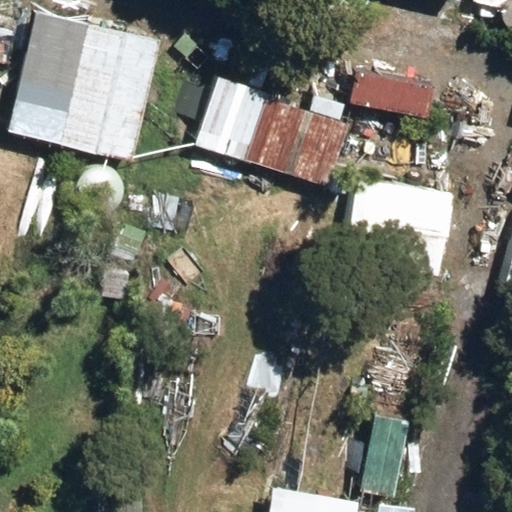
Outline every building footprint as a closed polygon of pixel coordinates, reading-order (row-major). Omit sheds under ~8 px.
[(0,135),(76,155),(122,166),(152,44),(20,11),(0,88),(0,135)] [(433,80),(340,63),(332,108),(425,125),(433,80)] [(297,107),(201,80),(181,149),(318,188),(340,112),(299,101),(297,107)] [(438,185),(340,179),(334,273),(432,280),(438,185)] [(344,499),(387,506),(401,414),(358,407),(344,499)] [(344,499),(258,486),(254,511),(397,511),(398,507),(387,506),(344,499)]
